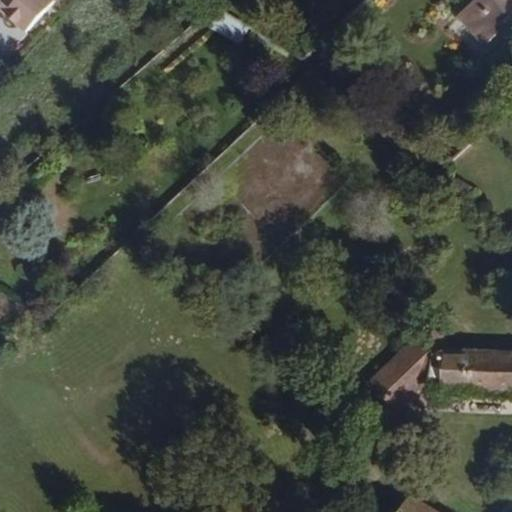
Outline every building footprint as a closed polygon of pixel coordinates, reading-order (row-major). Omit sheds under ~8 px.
[(0,0),(0,9),(28,34),(58,0),(0,0)] [(511,0),(468,0),(460,8),(487,34),(511,8),(511,0)] [(209,27),(237,45),(248,29),(220,11),(209,27)] [(371,391),(398,416),(425,386),(431,374),(434,391),(511,391),(511,347),(511,348),(511,335),(495,334),(494,347),(437,344),(431,352),(416,338),(371,391)] [(458,511),(417,484),(397,511),(458,511)]
